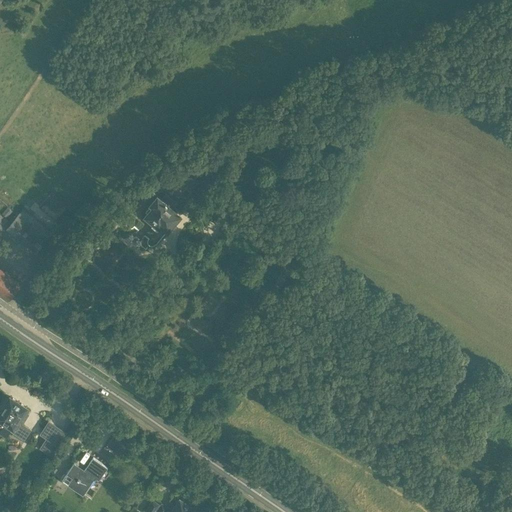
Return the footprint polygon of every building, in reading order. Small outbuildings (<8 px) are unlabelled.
[(176,202),(166,193),(162,198),(157,194),(148,205),(151,207),(143,216),(160,230),(161,228),(168,233),(183,215),(172,207),(176,202)] [(40,206),(53,218),(64,207),(51,195),(40,206)] [(202,210),(216,223),(231,206),(221,197),(214,204),(211,201),(202,210)] [(12,210),(7,207),(1,213),(7,217),(12,210)] [(52,232),(23,207),(6,228),(35,252),(52,232)] [(0,228),(1,230),(8,220),(0,214),(0,228)] [(21,284),(0,268),(0,293),(9,300),(21,284)] [(26,407),(10,396),(0,410),(0,424),(1,425),(6,422),(14,427),(12,430),(24,438),(30,430),(20,423),(28,410),(25,408),(26,407)] [(40,448),(52,456),(67,433),(49,421),(40,435),(46,439),(40,448)] [(108,444),(119,451),(126,440),(114,434),(108,444)] [(79,469),(72,464),(62,478),(83,494),(95,478),(96,479),(106,466),(93,457),(82,473),(78,470),(79,469)] [(169,507),(162,502),(160,504),(152,498),(144,511),(145,511),(190,511),(194,507),(180,498),(171,511),(168,509),(169,507)]
